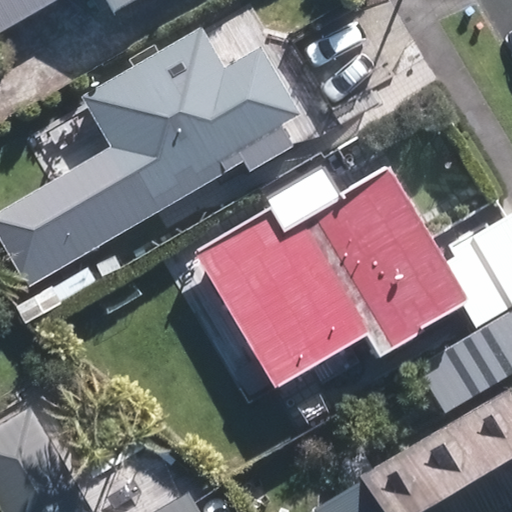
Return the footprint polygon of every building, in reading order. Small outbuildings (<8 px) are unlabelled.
[(0,0),(0,27),(43,0),(0,0)] [(104,0),(72,0),(80,14),(104,0)] [(342,7),(262,56),(298,115),(378,66),(342,7)] [(196,65),(172,26),(51,101),(78,145),(19,182),(70,262),(137,221),(127,204),(158,185),(170,204),(282,135),(226,46),(196,65)] [(214,249),(293,389),(479,284),(406,154),(294,217),(288,207),(214,249)] [(511,511),(511,435),(478,384),(297,502),(303,511),(511,511)] [(170,511),(126,445),(22,511),(170,511)] [(0,502),(20,493),(0,452),(0,502)]
